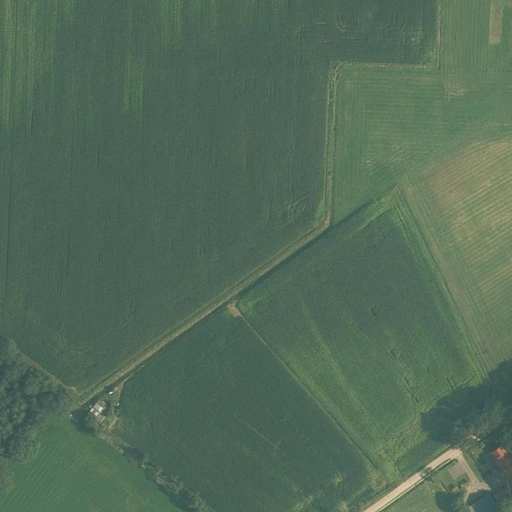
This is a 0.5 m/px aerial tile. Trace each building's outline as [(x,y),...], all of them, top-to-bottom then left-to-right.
[(87,412),(101,422),(111,408),(97,398),(87,412)] [(497,465),(501,471),(511,463),(511,454),(511,453),(509,454),(502,444),(490,453),(498,464),(497,465)] [(511,463),(501,471),(511,486),(511,485),(511,463)] [(507,485),(493,494),(497,499),(510,490),(507,485)] [(501,511),(489,493),(471,504),(475,511),(501,511)]
